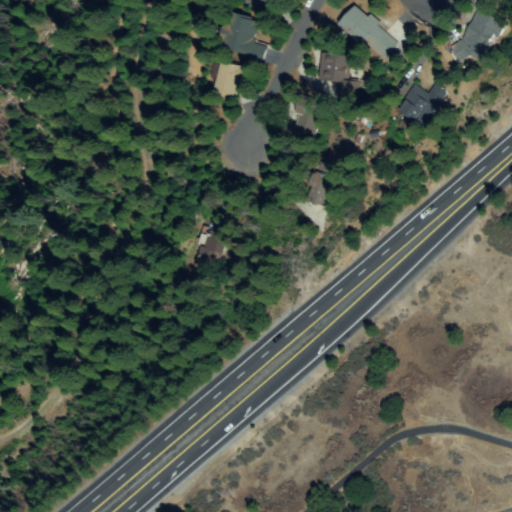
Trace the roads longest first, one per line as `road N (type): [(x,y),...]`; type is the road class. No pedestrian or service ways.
road 1 (primary): [(511,151),(79,511)]
road 2 (primary): [(128,511),(331,341)]
road 3 (primary): [(331,341),(511,159)]
road 4 (residential): [(242,149),(321,0)]
